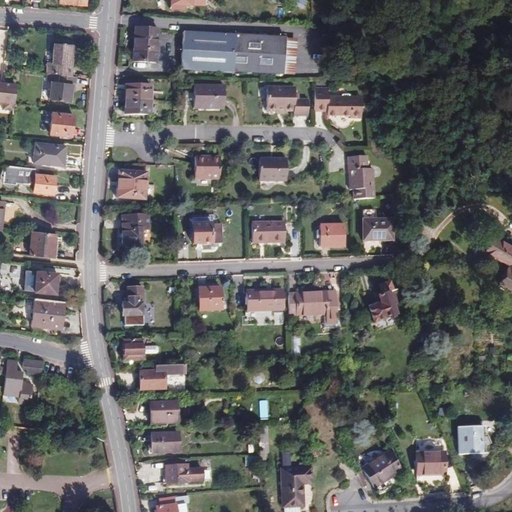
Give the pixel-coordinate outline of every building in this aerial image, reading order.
[(158,30),(135,28),(134,62),(157,63),(158,30)] [(281,72),(283,36),(216,33),(184,31),(182,69),(230,72),(231,69),(281,72)] [(28,38),(18,37),(16,56),(21,57),(22,52),(25,52),(28,38)] [(53,74),(69,76),(72,44),(53,42),(50,62),(44,61),(43,73),(53,74)] [(75,85),(76,77),(69,76),(53,74),(52,82),(50,82),(48,101),(71,103),(71,93),(72,85),(75,85)] [(2,82),(0,81),(0,107),(9,108),(10,102),(12,83),(2,82)] [(127,85),(126,101),(151,101),(152,86),(127,85)] [(223,111),(222,88),(193,89),(194,111),(223,111)] [(293,101),(293,89),(266,89),(266,112),(293,112),(293,117),(307,117),(306,101),(293,101)] [(314,89),(314,113),(327,113),(327,117),(349,117),(349,120),(360,120),(360,110),(361,110),(360,106),(360,103),(340,103),(340,98),(328,98),(328,90),(314,89)] [(151,101),(126,101),(126,115),(151,115),(151,101)] [(71,138),(73,116),(53,114),(51,135),(71,138)] [(60,166),(62,147),(33,144),(31,162),(60,166)] [(348,191),(349,201),(350,201),(370,200),(368,170),(363,170),(362,157),(344,158),(346,191),(348,191)] [(216,181),(215,159),(191,160),(192,182),(216,181)] [(256,183),(268,183),(268,161),(255,161),(256,183)] [(268,161),(268,183),(283,183),(282,161),(268,161)] [(3,169),(3,184),(31,184),(31,168),(3,169)] [(145,200),(146,173),(121,173),(120,186),(117,186),(117,199),(145,200)] [(51,194),(53,176),(33,174),(31,192),(51,194)] [(401,212),(400,199),(392,199),(393,212),(401,212)] [(329,218),(329,204),(322,204),(322,208),(313,208),(313,207),(303,207),(303,219),(329,218)] [(125,228),(150,227),(150,214),(124,215),(124,228),(125,228)] [(269,242),(269,243),(285,243),(285,223),(251,225),(252,242),(269,242)] [(385,243),(384,223),(364,223),(364,244),(385,243)] [(220,245),(219,225),(193,226),(194,246),(220,245)] [(344,248),(343,226),(318,227),(319,248),(344,248)] [(143,229),(150,229),(150,227),(125,228),(125,233),(123,233),(123,244),(133,244),(133,246),(143,246),(143,237),(143,229)] [(30,257),(53,259),(56,235),(32,233),(30,257)] [(511,245),(494,235),(485,249),(508,261),(497,282),(507,287),(507,286),(511,288),(511,245)] [(55,294),(57,274),(37,271),(36,275),(32,274),(31,286),(35,286),(35,292),(55,294)] [(401,301),(398,289),(394,290),(392,282),(381,286),(384,294),(378,296),(380,302),(368,307),(377,329),(399,322),(393,304),(401,301)] [(220,310),(219,287),(198,288),(200,311),(220,310)] [(141,303),(142,291),(131,291),(131,297),(128,298),(127,303),(121,304),(122,317),(141,316),(140,304),(141,303)] [(281,311),(279,291),(246,292),(247,312),(281,311)] [(296,295),(288,295),(289,315),(321,315),(322,323),(330,323),(329,293),(296,294),(296,295)] [(60,329),(63,303),(34,300),(32,326),(60,329)] [(31,302),(24,301),(23,313),(30,314),(31,302)] [(143,360),(143,340),(123,340),(123,355),(126,355),(127,360),(143,360)] [(17,374),(18,364),(9,363),(5,397),(21,399),(20,406),(31,407),(34,387),(23,386),(24,375),(17,374)] [(42,378),(43,365),(25,363),(25,372),(29,372),(29,376),(42,378)] [(165,390),(165,372),(140,372),(140,391),(165,390)] [(267,418),(267,401),(259,401),(259,418),(267,418)] [(176,423),(175,403),(150,404),(151,424),(176,423)] [(483,455),(482,428),(455,429),(457,456),(483,455)] [(177,452),(177,434),(151,435),(151,454),(177,452)] [(445,475),(441,455),(415,459),(419,480),(445,475)] [(368,491),(397,479),(388,459),(360,470),(368,491)] [(347,480),(357,476),(355,472),(343,462),(337,468),(347,480)] [(185,484),(185,466),(165,467),(166,484),(185,484)] [(309,469),(280,470),(281,507),(301,506),(300,484),(309,484),(309,469)] [(176,506),(175,498),(160,500),(161,508),(157,509),(157,511),(181,511),(181,505),(176,506)]
